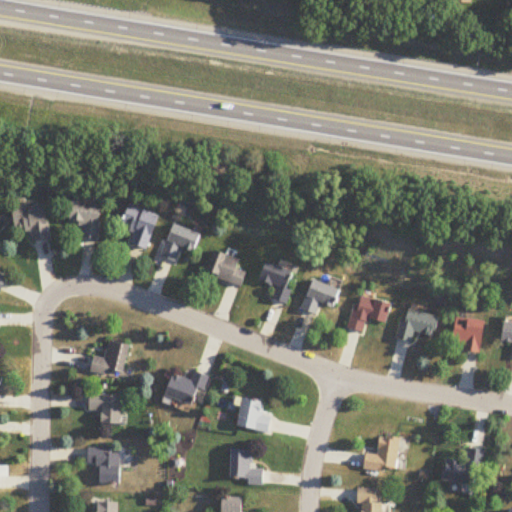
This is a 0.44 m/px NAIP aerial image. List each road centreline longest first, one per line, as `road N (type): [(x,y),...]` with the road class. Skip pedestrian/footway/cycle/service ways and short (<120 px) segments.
road 1 (motorway): [(0,75),(511,159)]
road 2 (motorway): [(511,92),(0,9)]
road 3 (residential): [(78,287),(142,299),(336,377),(511,407)]
road 4 (residential): [(39,511),(46,312),(56,294),(78,287)]
road 5 (residential): [(336,377),(308,511)]
